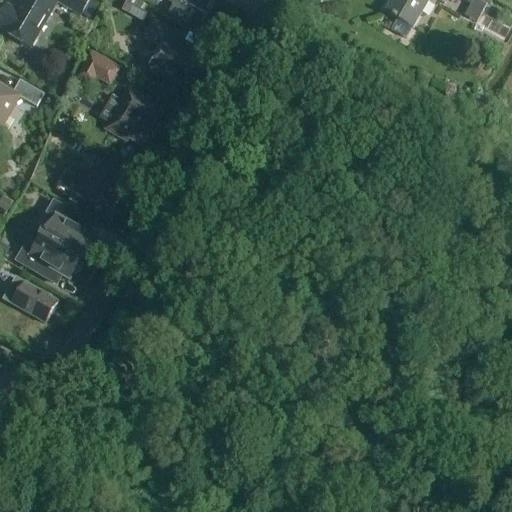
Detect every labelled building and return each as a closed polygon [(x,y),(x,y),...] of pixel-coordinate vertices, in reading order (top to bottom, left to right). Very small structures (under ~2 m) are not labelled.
[(48,0),(48,1),(45,0),(23,0),(15,13),(6,8),(0,18),(0,30),(3,33),(2,35),(30,51),(57,5),(79,19),(90,0),(48,0)] [(121,12),(143,24),(151,9),(135,0),(119,0),(119,1),(122,2),(121,5),(124,6),(121,12)] [(160,0),(173,7),(168,15),(184,25),(193,10),(203,16),(212,0),(160,0)] [(357,0),(372,12),(381,0),(357,0)] [(428,0),(392,0),(384,14),(396,21),(391,32),(406,40),(412,30),(428,0)] [(197,66),(171,51),(179,36),(153,21),(143,40),(163,51),(152,72),(183,90),(197,66)] [(117,36),(108,55),(147,74),(156,55),(117,36)] [(110,87),(120,69),(92,52),(77,79),(91,88),(97,79),(110,87)] [(51,60),(40,85),(60,94),(71,69),(51,60)] [(0,130),(17,101),(34,110),(42,97),(18,83),(11,95),(0,88),(0,130)] [(154,129),(162,116),(164,113),(140,99),(141,97),(128,89),(121,103),(112,98),(99,120),(107,125),(103,131),(127,145),(129,142),(147,152),(158,131),(154,129)] [(7,133),(19,139),(26,126),(14,120),(7,133)] [(66,173),(58,187),(83,202),(85,199),(97,206),(99,203),(113,211),(123,194),(119,192),(122,187),(90,169),(86,177),(78,172),(74,178),(66,173)] [(0,202),(0,210),(8,215),(14,203),(3,197),(0,202)] [(42,238),(83,262),(92,247),(90,245),(93,240),(85,235),(91,225),(54,204),(47,215),(55,220),(44,238),(42,237),(42,238)] [(83,262),(42,238),(31,256),(23,251),(16,263),(53,285),(59,274),(67,279),(70,275),(72,276),(81,261),(83,263),(83,262)] [(10,249),(0,243),(0,258),(3,260),(10,249)] [(57,305),(23,285),(15,280),(2,302),(44,327),(57,305)]
